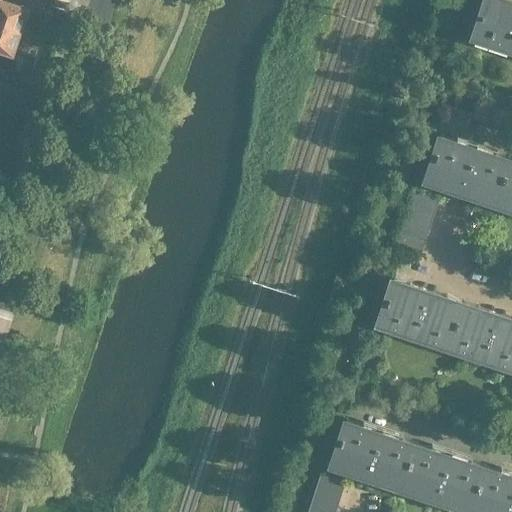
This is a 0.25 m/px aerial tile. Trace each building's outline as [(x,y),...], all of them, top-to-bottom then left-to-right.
[(0,0),(0,24),(19,31),(27,8),(3,0),(0,0)] [(511,0),(485,0),(473,35),(489,41),(487,45),(511,52),(511,0)] [(19,31),(0,24),(0,50),(12,54),(19,31)] [(457,139),(441,134),(426,178),(440,186),(441,183),(481,196),(480,199),(496,201),(510,157),(495,151),(496,147),(458,135),(457,139)] [(511,157),(510,157),(496,201),(509,209),(510,206),(511,206),(511,157)] [(414,189),(411,200),(433,207),(437,196),(414,189)] [(433,207),(411,200),(407,211),(430,218),(433,207)] [(407,211),(403,222),(426,229),(430,218),(407,211)] [(403,222),(400,233),(422,240),(426,229),(403,222)] [(422,240),(400,233),(396,244),(419,251),(422,240)] [(410,278),(394,276),(379,320),(395,325),(394,330),(432,342),(433,338),(448,344),(464,298),(450,291),(449,294),(409,280),(410,278)] [(479,300),(464,298),(448,344),(464,349),(463,353),(501,366),(502,362),(511,365),(511,314),(478,303),(479,300)] [(363,421),(347,417),(332,462),(346,470),(347,467),(386,479),(385,482),(401,484),(417,439),(401,434),(402,430),(364,417),(363,421)] [(432,444),(417,439),(401,484),(415,492),(416,489),(456,502),(455,505),(471,507),(486,462),(470,457),(472,453),(434,440),(432,444)] [(502,468),(486,462),(471,507),(479,511),(511,511),(511,466),(503,464),(502,468)] [(321,472),(317,484),(340,491),(344,481),(321,472)] [(317,484),(314,495),(336,502),(340,491),(317,484)] [(314,495),(310,506),(328,511),(332,511),(336,502),(314,495)]
